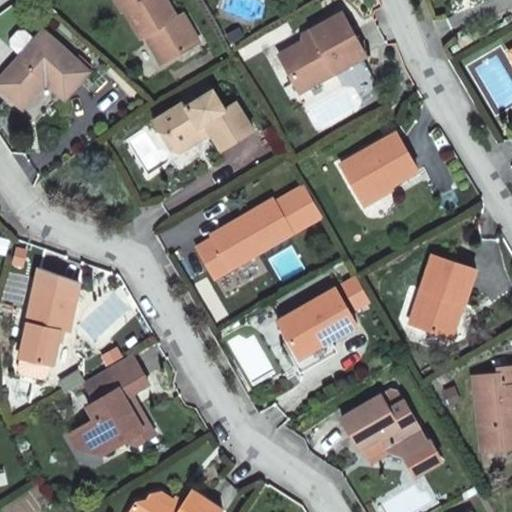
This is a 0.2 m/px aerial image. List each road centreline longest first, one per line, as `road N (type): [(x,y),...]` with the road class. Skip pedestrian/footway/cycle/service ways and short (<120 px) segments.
road 1 (residential): [(334,511),(306,468),(244,434),(123,242),(20,204),(0,176)]
road 2 (residential): [(401,0),(511,215)]
